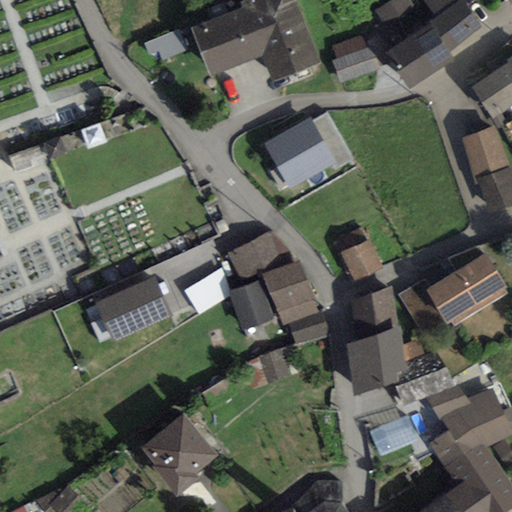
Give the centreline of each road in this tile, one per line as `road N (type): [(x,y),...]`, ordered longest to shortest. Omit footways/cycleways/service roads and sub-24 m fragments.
road 1 (residential): [(206,149),(244,121),(284,107),(386,97),(432,82)]
road 2 (residential): [(359,511),(361,466),(333,291)]
road 3 (residential): [(206,149),(117,61),(87,0)]
road 4 (residential): [(333,291),(206,149)]
road 5 (residential): [(333,291),(486,232)]
road 6 (residential): [(432,82),(486,232)]
